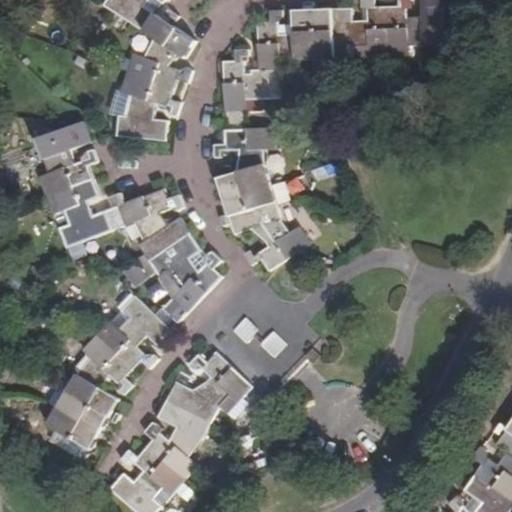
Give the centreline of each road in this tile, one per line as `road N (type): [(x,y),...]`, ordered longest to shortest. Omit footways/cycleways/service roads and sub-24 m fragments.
road 1 (residential): [(273,0),(235,16),(211,59),(194,132),(193,186),(249,295),(277,322),(298,316),(347,270),(387,259),(500,292)]
road 2 (residential): [(347,511),(400,472),(500,292)]
